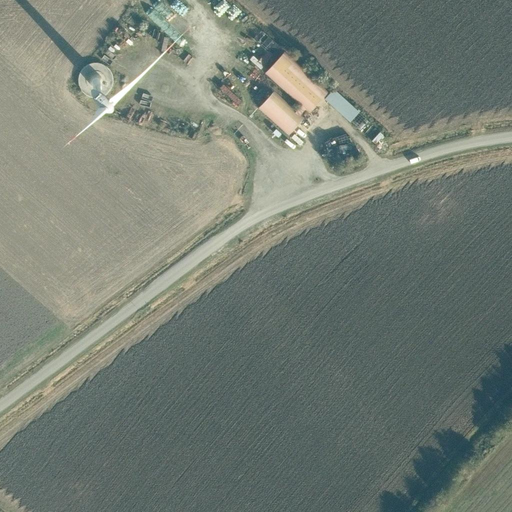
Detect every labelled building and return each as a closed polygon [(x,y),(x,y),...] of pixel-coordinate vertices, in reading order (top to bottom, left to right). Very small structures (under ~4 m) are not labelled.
[(160,0),(156,5),(167,16),(173,9),(162,0),(160,0)] [(265,65),(274,52),(266,47),(257,59),(265,65)] [(269,68),(278,59),(274,55),(265,64),(269,68)] [(282,55),(266,73),(310,113),(326,95),(282,55)] [(92,64),(83,69),(92,85),(98,83),(96,79),(99,77),(92,64)] [(353,121),(362,111),(335,88),(326,98),(353,121)] [(274,92),(259,108),(290,136),(304,120),(274,92)] [(382,131),(373,139),(377,143),(386,135),(382,131)]
